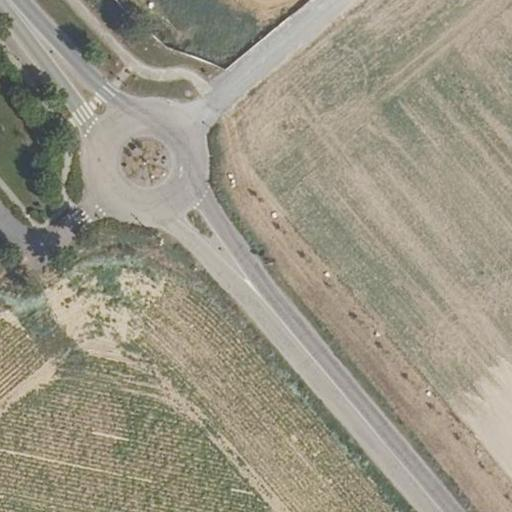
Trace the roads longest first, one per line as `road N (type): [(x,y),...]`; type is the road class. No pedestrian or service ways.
road 1 (tertiary): [(440,511),(175,196)]
road 2 (track): [(177,128),(333,0)]
road 3 (tertiary): [(116,128),(7,0)]
road 4 (tertiary): [(175,196),(191,155),(177,128),(154,117),(116,128)]
road 5 (residential): [(0,215),(25,236),(58,234),(109,187)]
